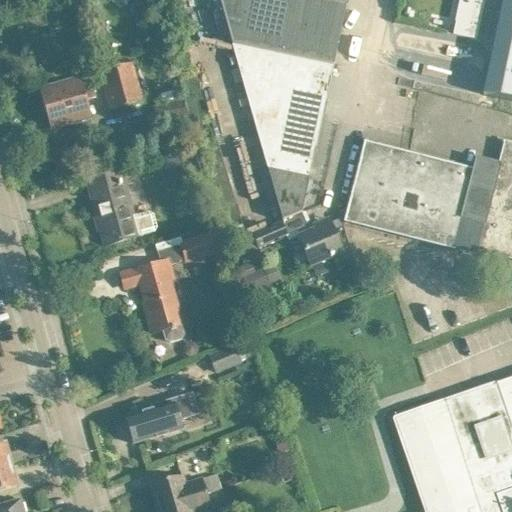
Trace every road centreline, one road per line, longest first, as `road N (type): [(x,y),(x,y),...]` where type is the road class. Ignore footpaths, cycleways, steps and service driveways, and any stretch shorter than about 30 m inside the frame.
road 1 (unclassified): [(95,511),(0,168)]
road 2 (unclassified): [(404,119),(359,107),(384,0)]
